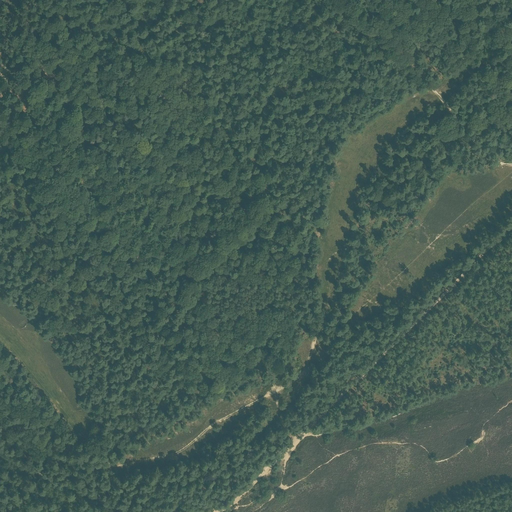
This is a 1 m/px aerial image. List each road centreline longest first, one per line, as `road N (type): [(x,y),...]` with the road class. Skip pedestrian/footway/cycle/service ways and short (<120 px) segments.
road 1 (track): [(0,322),(81,427),(97,468),(178,451),(296,377),(327,307),(365,159),(393,121),(437,94)]
road 2 (track): [(218,511),(511,226)]
road 3 (track): [(328,0),(398,48),(494,160),(511,164)]
road 4 (track): [(321,322),(348,318),(511,172)]
road 5 (track): [(291,441),(275,389),(249,352),(177,313),(169,300)]
